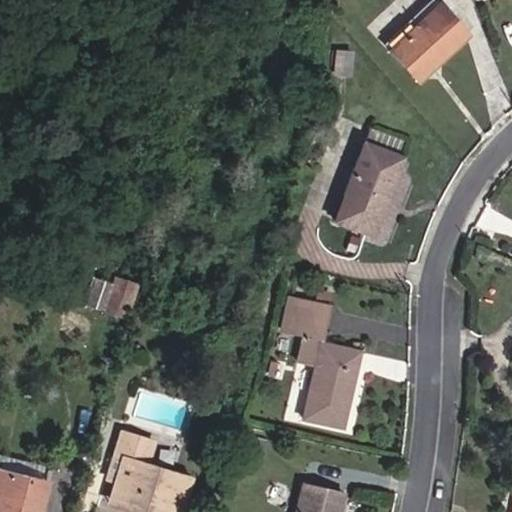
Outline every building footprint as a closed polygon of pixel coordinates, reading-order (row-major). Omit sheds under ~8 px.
[(389,51),(438,6),(432,0),(431,0),(383,45),(389,51)] [(466,36),(438,6),(389,51),(417,81),(466,36)] [(349,75),(351,53),(336,52),(334,74),(349,75)] [(386,176),(394,155),(363,143),(333,222),(372,237),(393,179),(386,176)] [(393,179),(401,158),(394,155),(386,176),(393,179)] [(103,309),(111,285),(94,280),(87,303),(103,309)] [(124,317),(133,289),(115,283),(106,311),(124,317)] [(286,332),(294,299),(287,297),(280,330),(286,332)] [(320,343),(329,307),(294,299),(286,332),(303,336),(297,362),(315,366),(303,419),(341,428),(356,364),(355,364),(357,352),(320,343)] [(178,511),(189,479),(145,466),(152,443),(122,433),(114,458),(122,460),(116,481),(110,499),(145,509),(144,511),(178,511)] [(0,471),(36,481),(39,467),(0,457),(0,471)] [(116,481),(122,460),(114,458),(108,479),(116,481)] [(54,483),(58,471),(51,469),(47,481),(54,483)] [(0,511),(36,511),(44,483),(36,481),(0,471),(0,511)] [(337,511),(342,494),(303,485),(296,511),(337,511)] [(137,511),(144,511),(145,509),(110,499),(109,503),(137,511)]
